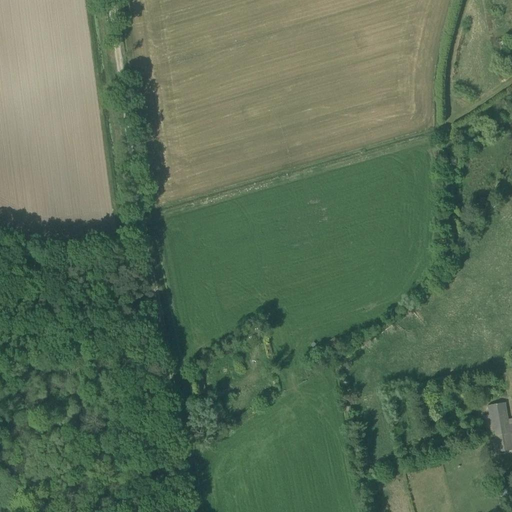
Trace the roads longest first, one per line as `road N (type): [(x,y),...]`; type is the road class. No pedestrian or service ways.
road 1 (track): [(109,0),(161,329)]
road 2 (track): [(161,329),(189,511)]
road 3 (track): [(161,329),(0,249)]
